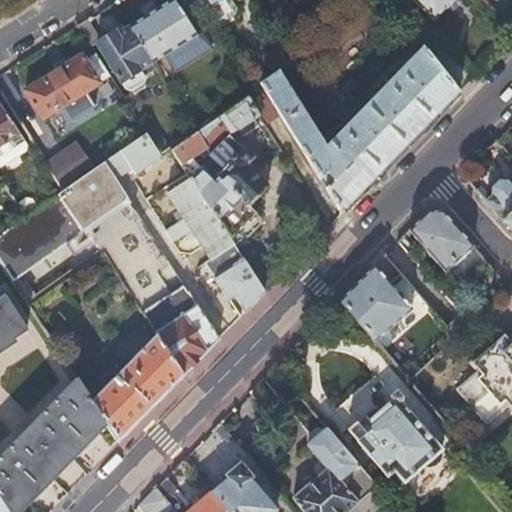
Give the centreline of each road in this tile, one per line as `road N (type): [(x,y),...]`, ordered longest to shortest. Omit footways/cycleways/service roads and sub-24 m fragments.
road 1 (secondary): [(427,171),(91,511)]
road 2 (secondary): [(511,85),(427,171)]
